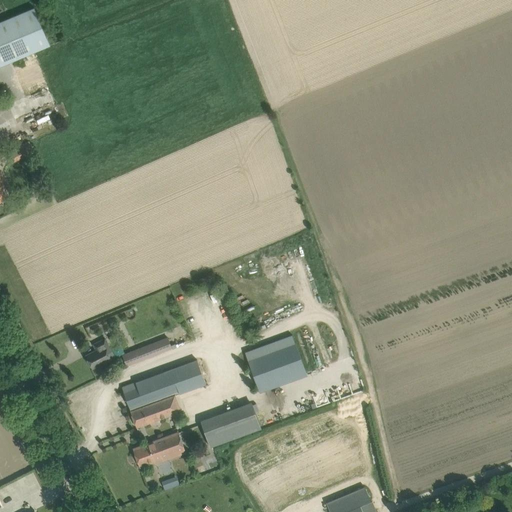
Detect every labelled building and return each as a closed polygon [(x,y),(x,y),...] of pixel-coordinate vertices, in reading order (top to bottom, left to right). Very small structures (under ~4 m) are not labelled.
[(0,66),(50,46),(34,8),(0,22),(0,66)] [(9,152),(14,163),(36,152),(31,141),(9,152)] [(234,318),(229,307),(224,309),(228,320),(234,318)] [(86,356),(93,369),(111,359),(108,354),(112,352),(105,338),(93,345),(96,350),(86,356)] [(295,343),(248,361),(259,390),(306,373),(295,343)] [(145,346),(130,352),(135,363),(149,357),(145,346)] [(180,411),(175,397),(205,386),(196,360),(122,387),(137,427),(180,411)] [(204,419),(213,446),(265,428),(256,401),(204,419)] [(178,432),(133,449),(140,467),(154,462),(155,464),(172,458),(186,453),(178,432)] [(178,476),(162,479),(164,489),(180,485),(178,476)]
